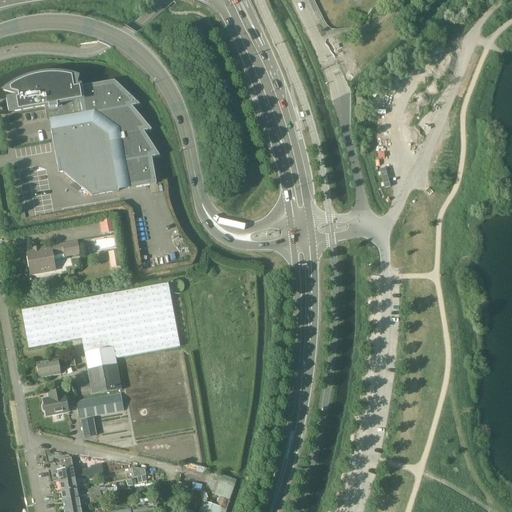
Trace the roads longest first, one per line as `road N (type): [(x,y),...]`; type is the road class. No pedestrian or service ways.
road 1 (tertiary): [(195,178),(177,105),(152,64),(128,44),(64,20),(0,29)]
road 2 (secondary): [(273,503),(307,389),(313,244)]
road 3 (secondary): [(292,245),(296,357),(273,503)]
road 4 (secondary): [(216,0),(272,124),(290,220)]
road 5 (unclassified): [(38,511),(0,298)]
road 6 (unknown): [(23,155),(43,156),(68,196),(141,190),(161,243)]
road 7 (secondary): [(310,219),(287,109),(255,32)]
road 8 (tertiary): [(195,178),(203,214),(221,238),(292,245)]
road 9 (tertiary): [(290,220),(230,227),(209,210),(195,178)]
